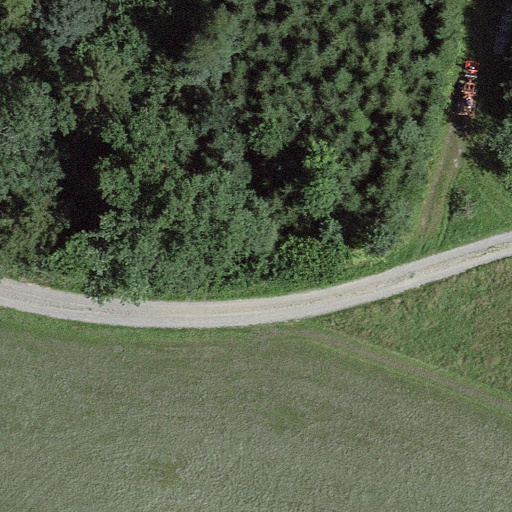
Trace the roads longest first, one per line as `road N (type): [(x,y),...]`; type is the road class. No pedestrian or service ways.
road 1 (track): [(0,294),(146,317),(293,311),(393,283),(511,235)]
road 2 (track): [(393,283),(458,136),(480,0)]
